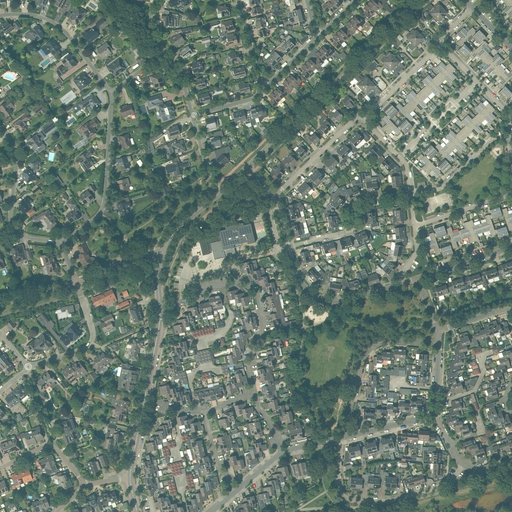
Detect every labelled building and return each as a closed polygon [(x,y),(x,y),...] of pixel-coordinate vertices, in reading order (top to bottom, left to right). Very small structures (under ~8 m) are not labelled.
[(57,0),(55,5),(61,8),(59,11),(64,14),(71,1),(69,0),(57,0)] [(174,9),(177,8),(183,5),(184,6),(190,4),(187,0),(172,0),(173,0),(172,0),(170,0),(166,5),(165,6),(166,6),(169,7),(174,9)] [(287,5),(288,6),(286,6),(285,8),(286,10),(295,7),(294,4),(298,3),(298,1),(298,0),(287,0),(285,1),(285,2),(286,4),(287,5)] [(330,0),(330,1),(337,9),(341,4),(338,1),(338,0),(330,0)] [(376,4),(372,0),(371,0),(367,4),(375,12),(379,8),(380,8),(382,6),(377,1),(378,2),(376,4)] [(506,0),(504,3),(507,6),(503,10),(506,14),(511,8),(511,4),(507,0),(506,0)] [(327,12),(327,11),(329,9),(332,13),(337,9),(330,1),(325,5),(325,4),(322,7),(327,12)] [(440,5),(441,4),(439,2),(433,8),(439,13),(443,9),(440,5)] [(253,11),(252,12),(253,16),(262,13),(261,9),(263,9),(261,4),(253,6),(254,8),(252,9),(253,11)] [(364,14),(369,19),(371,17),(371,16),(375,12),(367,4),(363,8),(367,12),(365,14),(364,14)] [(217,7),(219,14),(221,13),(222,17),(230,15),(228,10),(226,10),(225,5),(220,6),(217,7)] [(430,13),(434,18),(439,13),(433,8),(431,5),(427,9),(430,13)] [(295,7),(286,10),(287,12),(289,12),(290,18),(303,15),(302,13),(301,12),(300,11),(300,10),(296,11),(295,7)] [(77,25),(80,21),(85,15),(77,9),(68,21),(71,23),(72,22),(77,25)] [(162,14),(161,19),(164,19),(164,27),(165,27),(165,28),(168,28),(168,27),(169,27),(173,27),(178,27),(178,21),(174,21),(174,14),(169,14),(169,11),(164,9),(162,14)] [(450,16),(443,9),(439,13),(443,18),(445,16),(450,20),(453,16),(452,15),(450,16)] [(433,19),(436,23),(437,21),(439,23),(443,18),(439,13),(434,18),(433,19)] [(292,23),(293,23),(294,26),(300,25),(299,22),(303,21),(302,19),(303,18),(303,16),(303,15),(290,18),(289,19),(289,21),(290,22),(292,23)] [(256,25),(255,25),(256,29),(257,29),(259,28),(266,27),(265,23),(266,22),(265,17),(262,18),(257,19),(258,22),(256,22),(256,25)] [(358,21),(354,17),(350,21),(357,29),(361,25),(362,25),(365,23),(360,18),(360,19),(358,21)] [(212,28),(211,27),(219,24),(218,21),(210,23),(205,24),(207,30),(212,28)] [(350,21),(345,25),(349,29),(347,31),(351,36),(354,34),(353,33),(357,29),(350,21)] [(4,25),(3,24),(0,26),(0,28),(2,31),(3,30),(5,33),(8,31),(9,32),(16,27),(18,30),(21,27),(16,22),(13,24),(14,25),(12,26),(10,24),(9,25),(7,22),(4,25)] [(222,28),(218,29),(219,36),(220,36),(220,37),(227,35),(227,33),(230,32),(230,31),(234,30),(235,30),(234,25),(233,26),(232,23),(229,24),(228,24),(228,22),(224,23),(224,22),(221,23),(222,28)] [(275,24),(266,27),(259,28),(257,29),(258,32),(259,34),(258,34),(259,38),(264,37),(268,36),(267,32),(269,32),(268,30),(276,28),(276,29),(280,28),(279,24),(275,25),(275,24)] [(29,32),(25,36),(28,40),(29,39),(33,44),(36,42),(40,39),(44,36),(40,31),(41,30),(38,26),(34,29),(33,30),(29,32)] [(372,27),(369,29),(366,33),(368,36),(372,32),(375,30),(372,27)] [(472,27),(467,32),(463,28),(460,31),(467,39),(471,35),(475,32),(476,31),(472,27)] [(88,31),(86,32),(82,35),(89,43),(98,36),(93,29),(89,32),(88,31)] [(475,32),(471,35),(472,36),(471,37),(475,40),(479,44),(480,44),(481,45),(483,43),(484,42),(483,40),(487,36),(483,33),(480,29),(476,33),(475,32)] [(345,34),(341,30),(337,34),(344,42),(348,37),(349,38),(351,36),(347,31),(345,34)] [(420,34),(416,30),(411,34),(415,39),(420,34)] [(461,39),(457,42),(456,43),(459,47),(460,46),(463,43),(467,39),(460,31),(456,34),(461,39)] [(406,39),(411,43),(415,39),(411,34),(410,33),(406,36),(407,38),(406,39)] [(179,34),(170,40),(175,48),(184,41),(179,34)] [(227,35),(220,37),(221,41),(222,41),(228,44),(228,45),(226,45),(227,48),(230,47),(234,46),(234,45),(238,44),(236,36),(234,36),(233,37),(231,37),(230,34),(227,35)] [(333,44),(338,49),(340,47),(340,46),(344,42),(337,34),(332,38),(336,42),(334,44),(333,44)] [(424,39),(420,34),(415,39),(420,43),(424,39)] [(284,38),(281,41),(283,42),(292,51),(292,50),(293,49),(293,47),(295,46),(292,43),(294,41),(289,36),(285,39),(284,38)] [(303,44),(309,39),(306,36),(300,41),(303,44)] [(393,41),(397,45),(399,46),(402,43),(396,37),(393,41)] [(41,49),(46,55),(50,52),(52,55),(61,49),(53,39),(45,45),(46,46),(41,49)] [(420,43),(415,39),(411,43),(408,46),(412,51),(415,48),(420,43)] [(484,42),(483,43),(481,45),(477,49),(485,57),(488,53),(484,49),(488,45),(485,41),(484,42)] [(283,42),(279,46),(278,45),(276,48),(281,53),(284,51),(286,54),(288,53),(289,53),(290,52),(292,51),(283,42)] [(97,50),(99,52),(97,53),(102,60),(111,53),(109,50),(111,48),(106,43),(97,50)] [(462,47),(461,48),(457,51),(461,55),(464,58),(469,54),(470,55),(473,52),(472,51),(473,50),(469,47),(465,43),(464,45),(463,43),(460,46),(462,47)] [(181,56),(181,57),(184,60),(193,53),(188,46),(179,53),(181,56)] [(327,51),(323,47),(319,51),(326,59),(330,55),(331,55),(334,53),(329,48),(327,51)] [(273,50),(274,51),(270,54),(279,64),(279,62),(280,61),(280,60),(282,59),(279,56),(281,53),(276,48),(273,50)] [(485,57),(477,49),(473,52),(470,55),(469,56),(473,60),(477,55),(481,60),(485,57)] [(326,59),(319,51),(314,55),(318,59),(316,61),(320,66),(323,64),(322,63),(326,59)] [(388,52),(384,56),(385,57),(391,63),(395,58),(391,53),(390,52),(388,52)] [(229,54),(227,55),(228,58),(228,60),(227,61),(229,65),(232,64),(237,62),(242,61),(240,55),(238,55),(237,56),(235,56),(234,53),(229,54)] [(273,66),(275,65),(276,65),(277,64),(279,64),(270,54),(268,53),(264,57),(266,59),(264,62),(268,66),(271,64),(273,66)] [(497,54),(493,58),(488,53),(485,57),(492,65),(500,57),(497,54)] [(147,60),(142,54),(136,59),(140,65),(147,60)] [(65,73),(69,70),(69,71),(77,65),(70,55),(61,61),(66,67),(63,70),(61,67),(56,71),(61,77),(65,73)] [(395,58),(391,63),(394,66),(395,67),(397,65),(399,64),(400,63),(403,60),(398,55),(395,58)] [(385,57),(381,61),(382,62),(386,67),(388,66),(391,63),(385,57)] [(481,60),(486,65),(482,69),(485,72),(492,65),(485,57),(481,60)] [(503,61),(500,57),(492,65),(500,73),(504,69),(499,65),(503,61)] [(119,59),(107,68),(110,72),(111,71),(115,77),(125,70),(125,69),(129,66),(124,61),(121,63),(119,59)] [(196,65),(191,66),(193,74),(198,73),(204,72),(202,65),(204,64),(202,60),(200,61),(195,62),(196,65)] [(320,66),(316,61),(314,63),(312,61),(310,60),(306,64),(307,66),(313,72),(316,69),(318,71),(321,72),(324,70),(323,68),(320,66)] [(374,70),(377,67),(372,62),(369,64),(374,70)] [(442,62),(438,65),(446,73),(452,66),(449,63),(446,66),(442,62)] [(386,67),(385,68),(388,72),(390,70),(391,72),(393,69),(395,67),(394,66),(391,63),(388,66),(386,67)] [(302,74),(307,79),(309,77),(310,78),(315,74),(313,72),(307,66),(306,64),(301,68),(305,72),(303,74),(302,74)] [(374,70),(369,64),(366,67),(372,72),(374,70)] [(438,65),(435,68),(439,73),(436,76),(439,79),(446,73),(438,65)] [(500,73),(492,65),(485,72),(488,76),(492,71),(497,76),(500,73)] [(452,66),(446,73),(452,79),(453,81),(456,77),(452,73),(456,70),(452,66)] [(244,67),(239,68),(233,70),(235,79),(246,76),(244,67)] [(511,70),(508,74),(504,69),(500,73),(508,81),(511,77),(511,70)] [(83,73),(79,76),(73,80),(81,90),(90,83),(83,73)] [(453,81),(452,79),(446,73),(439,79),(442,82),(446,80),(450,84),(453,81)] [(501,81),(498,84),(497,85),(500,88),(501,88),(504,85),(508,81),(500,73),(497,76),(501,81)] [(164,86),(162,79),(161,74),(151,77),(153,81),(155,88),(164,86)] [(296,76),(297,77),(295,79),(291,75),(286,80),(294,87),(297,84),(298,83),(299,84),(301,81),(297,77),(296,76)] [(432,79),(428,75),(425,78),(432,86),(439,79),(436,76),(432,79)] [(357,76),(354,79),(358,83),(356,85),(357,86),(362,91),(366,86),(361,80),(357,76)] [(371,82),(367,77),(365,76),(361,80),(366,86),(371,82)] [(207,77),(196,80),(197,82),(195,82),(197,90),(206,87),(205,82),(208,81),(207,77)] [(425,78),(422,81),(426,86),(421,90),(424,93),(432,86),(425,78)] [(439,86),(442,82),(439,79),(432,86),(440,94),(443,90),(439,86)] [(286,80),(282,84),(286,88),(283,90),(288,94),(290,92),(290,91),(294,87),(286,80)] [(376,91),(378,89),(376,86),(377,85),(373,80),(371,82),(366,86),(370,90),(371,91),(373,88),(376,91)] [(242,90),(243,94),(250,92),(248,84),(243,85),(243,84),(238,85),(240,91),(242,90)] [(501,88),(502,89),(498,93),(501,97),(505,100),(509,96),(510,97),(511,95),(511,90),(510,89),(506,85),(505,86),(504,85),(501,88)] [(370,90),(366,86),(362,91),(360,92),(362,94),(364,96),(365,94),(366,95),(368,97),(370,96),(370,97),(371,96),(369,93),(371,91),(370,90)] [(432,92),(436,97),(440,94),(432,86),(424,93),(428,97),(432,92)] [(209,93),(198,96),(200,102),(201,102),(204,101),(210,100),(209,96),(212,95),(211,92),(213,92),(216,91),(216,88),(212,89),(209,90),(209,93)] [(281,92),(278,88),(273,92),(280,100),(285,96),(286,97),(288,94),(283,90),(281,92)] [(412,90),(409,94),(416,101),(424,93),(421,90),(416,95),(412,90)] [(269,102),(274,107),(277,105),(276,104),(280,100),(273,92),(269,97),(272,101),(270,103),(270,102),(269,102)] [(427,106),(423,101),(428,97),(424,93),(416,101),(424,109),(427,106)] [(76,104),(72,107),(75,111),(78,109),(79,111),(80,110),(85,106),(87,105),(89,106),(87,107),(91,112),(94,110),(94,109),(98,106),(97,106),(100,104),(93,94),(92,95),(90,97),(89,97),(82,102),(81,100),(80,99),(76,103),(76,104)] [(409,94),(405,97),(410,101),(406,104),(410,108),(416,101),(409,94)] [(160,95),(146,99),(149,108),(155,106),(155,105),(156,105),(159,104),(159,106),(160,110),(161,111),(162,116),(164,121),(174,117),(173,112),(174,112),(173,107),(171,108),(170,103),(163,105),(162,101),(160,95)] [(353,102),(354,103),(354,102),(348,96),(341,102),(348,109),(350,107),(352,109),(354,107),(351,104),(353,102)] [(2,105),(0,106),(0,111),(1,111),(6,117),(10,114),(13,112),(10,108),(14,106),(9,100),(5,103),(2,105)] [(416,108),(420,112),(424,109),(416,101),(410,108),(413,111),(416,108)] [(481,102),(478,105),(485,113),(492,107),(488,103),(485,106),(481,102)] [(399,103),(395,107),(396,107),(399,110),(403,114),(410,108),(406,104),(403,108),(399,103)] [(36,114),(44,108),(41,104),(33,110),(36,114)] [(383,111),(385,113),(387,115),(386,117),(389,119),(390,118),(391,119),(395,116),(398,112),(397,111),(399,110),(396,107),(395,108),(391,104),(387,108),(383,111)] [(124,106),(119,108),(123,117),(124,117),(134,113),(134,114),(137,113),(136,109),(133,110),(131,105),(124,107),(124,106)] [(341,110),(338,107),(336,105),(333,107),(337,111),(333,114),(332,112),(328,116),(333,122),(336,120),(338,122),(342,119),(341,118),(343,117),(342,116),(342,115),(341,115),(339,113),(341,110)] [(478,105),(474,109),(478,113),(475,116),(478,120),(485,113),(478,105)] [(261,106),(255,108),(256,110),(258,118),(259,122),(262,122),(263,120),(262,118),(267,117),(266,112),(263,112),(261,106)] [(495,110),(492,107),(485,113),(492,121),(496,118),(492,113),(495,110)] [(252,116),(249,116),(250,123),(251,123),(251,125),(252,125),(252,126),(254,125),(255,125),(256,124),(256,123),(255,120),(255,119),(258,118),(256,110),(255,108),(250,109),(250,111),(252,116)] [(322,108),(320,111),(323,114),(325,116),(326,117),(328,115),(325,112),(324,112),(325,111),(322,108)] [(410,114),(413,111),(410,108),(403,114),(407,118),(410,121),(410,122),(414,119),(410,114)] [(244,111),(238,112),(239,115),(241,122),(244,121),(245,125),(250,123),(249,116),(245,117),(244,113),(244,111)] [(320,111),(317,113),(322,118),(319,120),(319,124),(320,124),(322,126),(319,129),(325,135),(330,130),(329,129),(328,128),(331,125),(329,124),(326,120),(327,118),(326,117),(325,116),(323,114),(320,111)] [(234,120),(231,121),(232,126),(233,126),(238,125),(237,123),(241,122),(239,115),(238,112),(233,114),(233,116),(234,120)] [(27,113),(12,124),(13,125),(19,133),(23,130),(28,127),(24,122),(30,118),(27,113)] [(489,124),(492,121),(485,113),(478,120),(481,123),(485,120),(489,124)] [(382,119),(384,121),(386,124),(382,128),(385,131),(393,124),(389,119),(386,117),(385,115),(382,119)] [(472,119),(470,117),(468,115),(464,118),(472,126),(478,120),(475,116),(472,119)] [(216,128),(216,126),(219,126),(217,118),(214,119),(213,117),(205,119),(207,126),(208,130),(216,128)] [(80,129),(82,133),(83,132),(88,138),(92,135),(96,132),(93,128),(99,123),(95,118),(89,123),(80,129)] [(397,126),(398,127),(397,128),(399,130),(400,131),(401,130),(405,134),(409,130),(413,127),(408,123),(410,121),(407,118),(406,120),(405,119),(401,122),(397,126)] [(464,118),(461,122),(465,126),(460,130),(464,134),(472,126),(464,118)] [(47,124),(41,129),(45,135),(56,127),(51,120),(46,123),(47,124)] [(478,120),(472,126),(478,132),(479,134),(483,130),(478,126),(481,123),(478,120)] [(400,131),(399,130),(397,128),(393,124),(385,131),(389,135),(393,131),(397,135),(401,132),(400,131)] [(168,130),(167,131),(168,133),(167,134),(169,140),(172,139),(172,138),(175,137),(175,136),(180,135),(177,125),(174,126),(172,127),(172,129),(168,130)] [(479,134),(478,132),(472,126),(464,134),(467,137),(472,133),(476,137),(479,134)] [(221,145),(219,137),(223,136),(222,130),(213,133),(213,135),(213,136),(214,139),(211,140),(212,144),(211,144),(212,148),(214,147),(217,146),(221,145)] [(452,131),(448,134),(456,142),(464,134),(460,130),(456,135),(452,131)] [(357,132),(353,136),(359,143),(359,144),(362,146),(370,139),(362,131),(359,134),(357,132)] [(30,135),(25,139),(27,141),(30,145),(31,144),(35,150),(37,149),(39,152),(45,148),(45,147),(40,142),(41,141),(45,138),(41,132),(37,135),(36,135),(32,138),(30,135)] [(155,136),(148,141),(151,152),(154,150),(152,143),(157,139),(163,135),(161,132),(155,136)] [(309,144),(311,142),(314,145),(320,140),(314,134),(310,137),(308,134),(303,139),(309,144)] [(448,134),(445,137),(449,141),(446,145),(449,148),(456,142),(448,134)] [(466,146),(462,142),(467,137),(464,134),(456,142),(462,148),(463,149),(466,146)] [(118,137),(120,142),(121,141),(123,148),(131,146),(128,135),(118,137)] [(353,136),(349,140),(351,143),(349,145),(354,150),(356,148),(355,147),(359,144),(359,143),(353,136)] [(170,147),(168,147),(170,151),(171,156),(174,155),(177,154),(177,153),(180,152),(182,151),(182,152),(185,151),(184,149),(182,141),(179,142),(178,142),(178,143),(176,143),(174,144),(172,145),(171,146),(170,146),(170,147)] [(463,149),(462,148),(456,142),(449,148),(452,151),(456,148),(460,153),(463,149)] [(299,148),(295,152),(301,158),(307,153),(303,149),(305,147),(302,143),(298,147),(299,148)] [(438,143),(435,147),(435,148),(438,150),(442,154),(449,148),(446,145),(442,148),(438,143)] [(347,147),(344,144),(340,148),(347,155),(351,151),(352,152),(354,150),(349,145),(347,147)] [(423,151),(424,153),(427,156),(426,157),(428,159),(429,158),(430,160),(434,156),(438,153),(437,151),(438,150),(435,148),(434,149),(430,144),(426,148),(423,151)] [(376,145),(374,147),(373,148),(371,145),(364,153),(366,155),(369,152),(373,156),(380,149),(376,145)] [(225,147),(214,151),(216,158),(215,159),(216,160),(220,165),(223,167),(224,166),(230,161),(224,155),(227,152),(225,147)] [(80,158),(78,159),(81,163),(83,162),(85,165),(88,169),(94,165),(88,158),(91,155),(91,154),(94,152),(91,148),(87,151),(79,157),(80,158)] [(340,148),(336,152),(339,155),(337,157),(342,162),(344,160),(343,159),(347,155),(340,148)] [(449,155),(452,151),(449,148),(442,154),(446,158),(449,162),(450,162),(453,159),(449,155)] [(380,149),(373,156),(377,160),(376,161),(378,163),(383,158),(381,156),(384,153),(380,149)] [(122,158),(117,160),(118,163),(119,163),(121,170),(126,168),(129,168),(128,163),(132,161),(130,156),(127,157),(122,158)] [(297,162),(291,156),(289,158),(288,156),(282,162),(287,168),(289,165),(291,167),(297,162)] [(332,156),(328,160),(334,167),(339,163),(339,164),(342,162),(337,157),(334,159),(332,156)] [(421,159),(423,161),(426,164),(421,168),(425,172),(433,164),(428,159),(426,157),(425,156),(421,159)] [(173,164),(165,167),(167,174),(173,172),(175,178),(179,177),(183,176),(182,175),(183,174),(181,168),(190,165),(188,161),(187,160),(183,162),(183,163),(180,164),(178,157),(171,160),(173,164)] [(383,158),(378,163),(381,165),(381,164),(385,168),(392,162),(388,157),(385,160),(383,158)] [(23,173),(22,174),(23,176),(23,177),(23,179),(24,181),(25,180),(27,183),(33,180),(35,180),(36,177),(36,175),(35,173),(38,170),(38,165),(37,164),(41,162),(38,158),(31,163),(32,165),(27,169),(26,170),(25,172),(23,173)] [(437,166),(438,167),(437,168),(439,170),(439,171),(441,170),(445,174),(448,171),(452,167),(448,163),(449,162),(446,158),(445,160),(444,159),(441,162),(437,166)] [(324,164),(326,167),(324,169),(329,174),(331,172),(334,174),(338,171),(334,167),(328,160),(324,164)] [(392,162),(385,168),(389,172),(388,173),(390,175),(396,172),(393,168),(396,165),(392,162)] [(272,168),(272,169),(271,171),(271,172),(269,174),(274,180),(277,177),(279,179),(284,175),(281,173),(285,169),(280,164),(277,167),(275,167),(274,168),(272,168)] [(439,171),(439,170),(437,168),(433,164),(425,172),(428,175),(432,171),(437,175),(440,172),(439,171)] [(320,173),(319,172),(317,170),(313,174),(320,181),(324,177),(325,178),(327,176),(322,171),(320,173)] [(397,173),(396,172),(390,175),(389,176),(388,176),(389,183),(392,183),(401,181),(401,176),(397,176),(397,173)] [(313,174),(309,178),(312,181),(310,183),(315,188),(317,186),(316,185),(320,181),(313,174)] [(363,187),(366,187),(367,192),(372,191),(371,182),(372,182),(371,179),(366,179),(365,174),(359,175),(360,179),(360,181),(362,181),(362,182),(363,187)] [(121,184),(117,186),(119,193),(129,190),(128,186),(130,186),(127,178),(120,181),(121,184)] [(354,180),(349,182),(351,188),(355,196),(360,194),(357,186),(361,184),(360,181),(360,179),(355,181),(354,180)] [(392,191),(398,190),(398,187),(402,187),(401,181),(392,183),(392,188),(391,188),(392,191)] [(305,182),(301,186),(308,193),(312,189),(312,190),(315,188),(310,183),(308,185),(305,182)] [(91,184),(88,187),(90,189),(79,197),(85,205),(90,201),(91,202),(94,199),(90,194),(92,192),(93,193),(96,191),(91,184)] [(297,195),(302,200),(304,198),(304,197),(308,193),(301,186),(297,190),(300,193),(297,195)] [(330,196),(331,197),(334,200),(339,205),(341,207),(345,202),(341,198),(344,195),(338,188),(333,194),(332,194),(330,196)] [(355,196),(351,188),(346,190),(350,199),(355,196)] [(157,196),(153,198),(154,203),(163,197),(162,191),(156,193),(157,196)] [(20,208),(19,209),(20,211),(21,210),(24,214),(28,211),(29,211),(27,213),(30,216),(35,212),(33,209),(31,210),(30,209),(31,209),(28,205),(30,203),(26,197),(25,198),(21,201),(23,204),(20,206),(20,208)] [(334,200),(331,197),(330,199),(329,200),(329,204),(326,206),(325,209),(329,211),(331,209),(333,207),(334,208),(337,211),(341,207),(339,205),(334,200)] [(66,203),(72,211),(66,215),(71,223),(76,219),(77,220),(80,217),(77,213),(80,211),(76,206),(76,205),(72,199),(66,203)] [(129,201),(126,202),(117,205),(118,209),(119,209),(121,215),(123,219),(129,217),(128,213),(129,213),(127,208),(131,207),(129,201)] [(289,214),(303,211),(300,203),(298,203),(295,204),(292,205),(289,206),(290,209),(288,209),(289,212),(289,214)] [(489,209),(490,211),(491,215),(489,215),(490,219),(492,218),(493,220),(497,218),(502,216),(502,215),(503,214),(502,211),(501,212),(499,206),(494,207),(489,209)] [(394,208),(394,211),(392,211),(393,217),(406,215),(405,209),(403,210),(402,207),(394,208)] [(506,208),(502,210),(502,211),(503,214),(505,220),(511,218),(511,213),(508,214),(506,208)] [(325,209),(324,209),(325,217),(328,217),(328,222),(338,221),(337,216),(331,216),(331,213),(330,213),(329,211),(325,209)] [(375,209),(369,210),(369,213),(365,214),(366,219),(375,218),(375,212),(376,212),(375,209)] [(37,216),(33,219),(36,223),(42,218),(42,219),(43,219),(48,225),(47,226),(50,230),(52,229),(52,228),(57,224),(52,218),(53,217),(50,213),(48,210),(44,213),(43,212),(37,216)] [(303,211),(289,214),(291,220),(293,219),(295,219),(296,222),(305,219),(305,218),(303,212),(303,211)] [(489,214),(484,216),(486,222),(480,224),(482,228),(492,225),(490,219),(489,215),(489,214)] [(406,215),(393,217),(394,222),(392,222),(393,225),(400,225),(403,224),(402,221),(406,221),(406,215)] [(371,227),(378,226),(377,223),(376,224),(375,218),(366,219),(367,225),(370,224),(371,227)] [(293,226),(294,231),(296,231),(307,228),(306,222),(305,219),(296,222),(297,225),(293,226)] [(472,220),(468,222),(471,232),(482,228),(480,224),(474,226),(472,220)] [(335,230),(334,227),(339,227),(338,221),(328,222),(329,228),(328,228),(328,231),(335,230)] [(468,222),(463,223),(465,229),(459,231),(460,235),(471,232),(468,222)] [(225,227),(226,230),(219,231),(219,232),(215,233),(216,236),(199,240),(203,256),(210,254),(209,252),(212,251),(214,260),(236,255),(234,245),(247,242),(248,245),(255,243),(251,224),(244,225),(243,223),(225,227)] [(433,228),(434,229),(435,233),(434,234),(435,237),(436,237),(437,238),(442,236),(446,235),(446,233),(448,233),(447,230),(445,230),(443,224),(438,226),(433,228)] [(400,225),(393,225),(393,228),(394,228),(395,234),(405,233),(404,227),(400,228),(400,225)] [(496,234),(494,230),(492,225),(482,228),(483,233),(489,231),(491,236),(496,235),(496,234)] [(496,229),(496,230),(494,230),(496,234),(497,233),(499,239),(504,238),(509,236),(507,230),(508,230),(507,226),(505,226),(505,225),(500,227),(496,229)] [(446,229),(447,230),(448,233),(450,239),(460,235),(459,231),(453,233),(451,227),(446,229)] [(305,234),(306,238),(308,237),(311,237),(310,233),(309,233),(307,228),(296,231),(294,231),(295,237),(297,236),(300,235),(301,235),(305,234)] [(482,228),(471,232),(474,240),(474,242),(479,240),(477,235),(483,233),(482,228)] [(366,235),(365,231),(359,233),(363,242),(368,240),(370,242),(372,241),(369,233),(366,235)] [(429,234),(430,237),(431,240),(425,242),(427,247),(437,243),(435,237),(434,234),(433,232),(429,234)] [(474,242),(474,240),(471,232),(460,235),(462,240),(468,238),(470,243),(474,242)] [(363,242),(359,233),(354,236),(356,239),(354,240),(356,247),(359,245),(358,244),(363,242)] [(395,234),(396,239),(395,239),(395,242),(402,242),(401,239),(405,238),(405,233),(395,234)] [(456,242),(462,240),(460,235),(450,239),(452,244),(453,248),(453,249),(458,247),(456,242)] [(351,241),(350,237),(345,239),(347,248),(353,247),(353,248),(356,247),(354,240),(351,241)] [(339,240),(340,244),(337,245),(339,251),(342,251),(342,250),(347,248),(345,239),(339,240)] [(334,245),(333,242),(328,243),(330,253),(336,251),(336,252),(339,251),(337,245),(334,245)] [(402,242),(395,242),(394,244),(395,245),(394,250),(401,252),(403,252),(405,247),(401,246),(402,242)] [(320,249),(322,256),(325,255),(325,254),(330,253),(328,243),(322,245),(323,248),(320,249)] [(434,249),(435,253),(436,256),(441,254),(440,253),(439,249),(437,243),(427,247),(428,251),(434,249)] [(78,247),(81,254),(78,255),(83,266),(91,263),(92,263),(93,263),(94,263),(95,262),(95,261),(95,260),(95,259),(94,258),(93,258),(92,258),(91,258),(90,258),(89,256),(87,251),(88,251),(87,250),(85,244),(78,247)] [(440,247),(440,248),(439,249),(440,253),(442,252),(443,258),(448,256),(453,254),(451,249),(453,248),(452,244),(450,245),(449,244),(445,245),(440,247)] [(13,250),(10,251),(11,254),(12,254),(13,254),(14,258),(15,258),(16,262),(20,261),(20,260),(23,259),(24,263),(24,264),(28,263),(25,251),(21,252),(20,247),(13,249),(13,250)] [(403,252),(401,252),(394,250),(391,250),(390,255),(388,255),(388,257),(391,258),(391,255),(393,256),(402,258),(403,252)] [(54,256),(52,256),(52,254),(42,256),(45,266),(57,262),(56,263),(54,256)] [(311,256),(301,258),(303,264),(308,263),(309,266),(316,263),(316,260),(315,261),(314,255),(311,256)] [(386,256),(385,257),(386,259),(383,263),(386,265),(393,272),(397,268),(389,260),(391,258),(388,257),(386,256)] [(240,269),(241,273),(247,272),(248,275),(253,274),(253,271),(251,261),(242,264),(243,268),(240,269)] [(49,275),(58,273),(57,270),(59,269),(57,262),(45,266),(46,266),(49,275)] [(316,263),(309,266),(311,270),(307,273),(310,278),(321,269),(317,265),(318,264),(316,263)] [(502,268),(499,269),(501,275),(502,279),(505,278),(505,276),(510,274),(509,272),(508,268),(506,263),(501,265),(502,268)] [(393,272),(386,265),(382,269),(389,276),(393,272)] [(494,269),(490,270),(493,279),(498,277),(499,280),(502,279),(501,275),(499,269),(496,270),(495,267),(493,268),(494,269)] [(264,269),(259,270),(253,271),(253,274),(248,275),(249,280),(254,278),(255,281),(261,280),(260,277),(266,276),(264,269)] [(324,274),(321,269),(310,278),(314,282),(322,275),(325,279),(329,273),(328,271),(324,274)] [(360,270),(359,270),(362,280),(363,279),(366,278),(367,280),(369,286),(374,284),(373,282),(371,275),(367,276),(365,269),(360,270)] [(485,273),(482,274),(484,280),(486,285),(489,284),(488,280),(493,279),(490,270),(487,271),(486,270),(484,271),(485,273)] [(356,273),(358,279),(353,281),(356,290),(361,288),(359,281),(362,280),(359,272),(356,273)] [(325,279),(330,280),(330,281),(328,291),(334,292),(336,282),(336,278),(331,277),(332,273),(329,273),(325,279)] [(376,273),(371,275),(373,282),(374,284),(380,282),(379,280),(376,273)] [(477,274),(473,276),(477,286),(482,284),(483,286),(486,285),(484,280),(482,274),(479,275),(479,273),(477,273),(477,274)] [(261,280),(255,281),(256,286),(262,284),(263,287),(268,286),(268,283),(266,276),(260,277),(261,280)] [(468,276),(469,279),(466,280),(468,286),(469,289),(472,288),(473,289),(477,288),(477,286),(473,276),(470,277),(470,276),(468,276)] [(456,280),(460,289),(460,292),(465,290),(464,288),(465,288),(465,287),(468,286),(466,280),(463,281),(462,278),(456,280)] [(451,282),(452,284),(449,285),(451,291),(452,295),(456,293),(456,291),(460,289),(456,280),(451,282)] [(356,290),(353,281),(347,283),(350,292),(356,290)] [(264,292),(269,290),(270,293),(269,293),(276,292),(273,282),(270,283),(268,283),(268,286),(263,287),(264,292)] [(444,284),(444,286),(440,287),(443,295),(448,293),(448,292),(451,291),(449,285),(446,286),(445,284),(444,284)] [(435,288),(435,290),(432,291),(434,297),(436,301),(439,300),(438,297),(443,295),(440,287),(437,288),(436,287),(435,288)] [(93,299),(96,306),(101,304),(103,307),(117,301),(112,290),(93,299)] [(237,290),(227,292),(228,296),(229,300),(235,299),(234,295),(238,294),(237,290)] [(276,292),(269,293),(270,296),(265,298),(266,303),(279,300),(278,294),(276,295),(276,292)] [(243,293),(238,294),(234,295),(235,299),(236,303),(241,302),(240,298),(244,298),(244,297),(243,293)] [(223,308),(220,295),(214,297),(217,310),(223,308)] [(244,297),(244,298),(240,298),(241,302),(242,307),(248,305),(247,302),(251,301),(250,296),(244,297)] [(208,298),(209,302),(210,302),(212,311),(217,310),(214,297),(208,298)] [(279,300),(266,303),(268,309),(272,308),(273,311),(281,309),(281,306),(279,300)] [(127,301),(119,305),(121,310),(130,306),(127,301)] [(210,302),(209,302),(204,303),(207,316),(213,315),(212,311),(210,302)] [(207,316),(204,303),(198,305),(199,309),(201,316),(201,317),(207,316)] [(137,307),(130,309),(131,314),(132,313),(135,322),(143,320),(140,311),(139,306),(137,307)] [(199,309),(197,309),(196,307),(187,309),(188,313),(188,314),(192,313),(193,318),(201,316),(199,309)] [(281,309),(273,311),(274,314),(269,315),(271,321),(283,318),(282,312),(281,309)] [(44,312),(41,315),(47,323),(50,320),(44,312)] [(192,313),(188,314),(188,313),(182,315),(183,319),(187,318),(188,322),(194,320),(193,318),(192,313)] [(113,328),(111,323),(114,321),(111,315),(103,318),(105,322),(101,324),(104,332),(113,328)] [(244,316),(244,315),(243,315),(244,319),(242,319),(243,325),(251,323),(256,322),(255,316),(250,317),(249,315),(244,316)] [(187,318),(183,319),(178,320),(179,325),(183,324),(184,328),(189,326),(188,322),(187,318)] [(271,321),(272,326),(277,325),(277,328),(297,324),(296,320),(285,322),(283,318),(271,321)] [(16,326),(11,321),(7,325),(11,330),(16,326)] [(492,322),(493,328),(494,328),(491,329),(493,334),(499,332),(501,331),(499,325),(497,325),(496,321),(492,322)] [(71,322),(64,329),(64,330),(67,333),(68,332),(70,334),(74,339),(74,340),(75,340),(81,334),(78,330),(77,328),(78,327),(75,324),(74,325),(71,322)] [(244,330),(243,331),(243,332),(238,333),(244,332),(244,334),(250,333),(250,329),(257,328),(256,322),(243,325),(244,330)] [(487,323),(483,325),(485,330),(483,330),(485,336),(493,334),(491,329),(494,328),(493,328),(492,322),(492,323),(488,324),(487,323)] [(499,325),(501,331),(499,332),(501,337),(509,334),(509,332),(511,331),(510,327),(505,328),(503,323),(499,325)] [(173,335),(178,334),(185,332),(183,328),(184,328),(183,324),(179,325),(173,326),(174,331),(173,331),(173,335)] [(477,334),(475,334),(476,339),(485,336),(483,330),(481,331),(479,326),(475,328),(477,334)] [(63,335),(60,338),(63,341),(66,345),(74,339),(70,334),(68,332),(67,333),(63,335)] [(244,332),(238,333),(240,339),(235,340),(235,341),(240,339),(241,342),(247,340),(246,338),(251,337),(250,333),(244,334),(244,332)] [(466,332),(463,334),(463,335),(459,337),(461,342),(462,346),(465,345),(466,345),(470,343),(468,337),(466,332)] [(50,343),(43,334),(35,341),(42,350),(44,348),(46,350),(48,348),(49,349),(52,346),(50,343)] [(281,338),(275,339),(275,342),(270,344),(271,348),(277,347),(277,349),(278,349),(277,348),(283,347),(286,347),(284,341),(286,340),(286,337),(281,338)] [(133,340),(132,345),(131,349),(130,349),(139,351),(139,347),(142,348),(144,341),(136,339),(136,340),(133,340)] [(240,339),(235,341),(236,346),(232,348),(237,347),(237,349),(244,348),(243,346),(248,344),(247,340),(241,342),(240,339)] [(30,347),(27,349),(33,357),(42,350),(35,341),(34,340),(32,342),(28,345),(30,347)] [(185,341),(179,343),(180,345),(175,346),(176,350),(182,349),(182,351),(183,351),(188,350),(185,341)] [(461,342),(456,344),(458,349),(460,353),(463,352),(467,350),(466,345),(465,345),(462,346),(461,342)] [(113,347),(116,345),(115,343),(108,346),(112,352),(115,349),(113,347)] [(237,347),(232,348),(233,354),(228,355),(228,356),(233,354),(234,357),(240,355),(240,353),(244,352),(244,348),(237,349),(237,347)] [(277,347),(271,348),(272,351),(266,352),(267,357),(273,356),(273,358),(274,358),(274,357),(279,356),(278,349),(277,349),(277,347)] [(138,356),(139,351),(130,349),(128,359),(138,361),(139,356),(138,356)] [(182,349),(176,350),(176,353),(171,354),(172,358),(178,357),(179,359),(184,358),(183,351),(182,351),(182,349)] [(458,349),(454,351),(456,356),(457,360),(460,359),(461,359),(465,357),(463,352),(460,353),(458,349)] [(511,360),(511,356),(510,350),(502,353),(503,358),(504,358),(507,357),(508,362),(511,360)] [(416,354),(418,354),(419,354),(419,360),(427,361),(427,355),(423,354),(424,351),(416,351),(416,354)] [(0,364),(4,361),(5,360),(6,359),(7,359),(8,358),(5,354),(4,355),(3,354),(2,355),(0,352),(0,364)] [(100,355),(99,354),(97,356),(105,365),(107,363),(108,364),(113,359),(111,357),(108,353),(105,355),(103,353),(100,355)] [(230,364),(237,363),(236,361),(241,359),(240,355),(234,357),(233,354),(228,356),(230,364)] [(373,362),(369,362),(369,371),(372,371),(373,366),(376,366),(376,367),(382,367),(382,364),(382,355),(377,355),(376,357),(373,357),(373,362)] [(96,358),(93,361),(96,364),(93,366),(98,372),(101,369),(100,368),(102,367),(101,366),(104,364),(104,365),(105,365),(97,356),(96,357),(96,358)] [(273,356),(267,357),(268,360),(262,361),(263,366),(269,364),(269,366),(270,366),(275,365),(274,358),(273,358),(273,356)] [(456,356),(451,357),(453,363),(454,367),(458,365),(461,365),(462,364),(461,359),(460,359),(457,360),(456,356)] [(178,357),(172,358),(173,360),(168,361),(169,365),(175,364),(176,366),(181,365),(179,359),(178,357)] [(507,357),(504,358),(503,358),(498,360),(500,366),(504,365),(505,369),(510,368),(508,362),(507,357)] [(0,364),(0,371),(1,371),(3,370),(5,368),(9,373),(14,368),(7,359),(6,359),(5,360),(4,361),(0,364)] [(71,367),(78,376),(78,377),(83,373),(84,375),(87,373),(84,369),(81,365),(79,367),(75,363),(71,367)] [(453,363),(449,364),(451,370),(452,373),(455,372),(459,371),(460,371),(459,369),(462,368),(461,365),(458,365),(454,367),(453,363)] [(121,367),(120,376),(118,376),(117,378),(120,379),(131,381),(135,382),(137,372),(129,370),(129,365),(122,364),(121,367)] [(165,375),(164,375),(164,376),(172,374),(177,373),(176,366),(175,364),(169,365),(169,368),(164,369),(165,372),(164,372),(165,375)] [(263,366),(264,369),(257,370),(258,376),(271,373),(270,366),(269,366),(269,364),(263,366)] [(504,365),(500,366),(495,368),(497,373),(501,372),(502,377),(507,375),(505,369),(504,365)] [(69,370),(67,368),(62,372),(65,376),(70,382),(78,376),(71,367),(71,368),(69,370)] [(234,371),(236,379),(237,382),(241,381),(241,382),(247,380),(244,369),(234,371)] [(452,373),(451,370),(446,371),(449,380),(454,379),(454,378),(457,378),(457,376),(457,375),(459,374),(459,373),(459,372),(459,371),(455,372),(452,373)] [(42,377),(47,382),(50,386),(49,385),(53,382),(54,382),(57,380),(51,374),(50,375),(48,372),(42,377)] [(501,372),(497,373),(492,375),(494,381),(497,380),(499,384),(504,382),(502,377),(501,372)] [(271,373),(258,376),(260,382),(264,380),(265,383),(273,381),(273,378),(271,373)] [(39,394),(41,401),(47,399),(45,392),(44,392),(44,391),(46,389),(50,386),(47,382),(42,377),(37,382),(38,384),(36,385),(40,390),(38,392),(39,394)] [(428,378),(419,377),(416,377),(415,383),(416,383),(416,386),(423,386),(423,383),(427,384),(428,378)] [(471,385),(474,387),(476,383),(478,378),(476,377),(471,379),(469,384),(471,385)] [(131,381),(120,379),(118,386),(120,389),(130,391),(133,392),(135,385),(131,384),(131,381)] [(241,381),(237,382),(236,379),(231,380),(232,385),(233,388),(237,387),(242,386),(241,382),(241,381)] [(449,380),(446,381),(450,390),(454,389),(453,385),(456,384),(454,379),(449,380)] [(65,389),(68,386),(63,380),(59,383),(65,389)] [(273,381),(265,383),(266,387),(261,388),(262,393),(275,390),(274,385),(279,384),(278,380),(273,381)] [(497,380),(494,381),(489,382),(491,388),(494,387),(496,392),(501,390),(499,384),(497,380)] [(160,391),(161,395),(167,394),(170,393),(170,390),(170,389),(168,382),(163,383),(163,386),(157,388),(158,391),(160,391)] [(456,384),(453,385),(454,389),(456,394),(466,391),(464,387),(462,387),(460,382),(456,384)] [(224,392),(222,385),(213,387),(216,399),(222,398),(221,393),(224,392)] [(232,385),(226,386),(228,394),(238,392),(237,387),(233,388),(232,385)] [(24,398),(27,394),(21,386),(12,393),(19,401),(24,398)] [(216,399),(213,387),(208,388),(211,401),(216,399)] [(494,387),(491,388),(486,390),(488,395),(487,396),(488,401),(498,397),(496,392),(494,387)] [(170,389),(170,390),(170,393),(167,394),(168,398),(173,397),(177,396),(176,393),(175,388),(170,389)] [(208,388),(202,389),(205,402),(211,401),(208,388)] [(194,391),(196,399),(199,399),(200,403),(205,402),(202,389),(194,391)] [(268,392),(262,393),(264,399),(268,398),(269,401),(276,399),(278,399),(277,395),(275,390),(268,392)] [(176,393),(177,396),(173,397),(174,402),(180,400),(184,399),(183,396),(182,391),(176,393)] [(368,401),(376,401),(376,398),(373,398),(373,392),(365,392),(365,398),(368,398),(368,401)] [(19,401),(12,393),(5,399),(12,407),(19,401)] [(188,394),(183,396),(184,399),(180,400),(181,405),(190,403),(188,394)] [(416,397),(416,400),(415,409),(421,409),(421,407),(424,407),(425,398),(422,398),(422,397),(421,397),(417,397),(416,397)] [(271,402),(265,404),(266,408),(272,407),(272,410),(278,409),(278,406),(276,399),(269,401),(270,401),(271,402)] [(460,404),(462,403),(461,399),(451,402),(452,408),(454,411),(457,410),(462,409),(460,404)] [(124,401),(119,400),(118,407),(116,406),(116,410),(120,410),(127,412),(127,409),(128,409),(129,402),(127,401),(124,401)] [(77,402),(76,406),(84,408),(83,411),(88,412),(89,405),(77,402)] [(246,409),(245,403),(234,406),(236,414),(242,413),(242,410),(246,409)] [(488,408),(490,412),(487,413),(489,419),(491,419),(494,418),(494,417),(497,416),(495,412),(494,406),(489,407),(488,404),(486,405),(487,409),(488,408)] [(278,409),(272,410),(273,415),(279,413),(280,416),(286,415),(285,412),(283,405),(278,406),(278,409)] [(252,407),(246,409),(242,410),(242,413),(244,418),(250,417),(249,414),(253,413),(252,407)] [(454,411),(452,408),(448,409),(450,415),(451,418),(455,417),(459,416),(457,410),(454,411)] [(222,414),(223,419),(228,418),(229,421),(235,420),(233,411),(231,412),(231,410),(230,411),(229,409),(225,412),(225,413),(222,414)] [(361,409),(360,416),(363,416),(363,420),(369,420),(369,412),(370,409),(364,409),(361,409)] [(126,414),(127,412),(120,410),(116,410),(115,413),(117,413),(115,420),(117,420),(120,421),(125,421),(127,415),(126,414)] [(495,412),(497,416),(494,417),(494,418),(491,419),(492,423),(493,424),(495,423),(501,422),(500,422),(504,420),(502,416),(500,410),(495,412)] [(286,419),(287,422),(293,421),(291,411),(285,412),(286,415),(280,416),(281,421),(286,419)] [(502,416),(504,420),(500,422),(501,422),(502,427),(511,425),(507,414),(502,416)] [(63,421),(58,422),(60,428),(61,428),(62,430),(66,429),(67,432),(75,429),(77,429),(76,425),(74,426),(73,423),(74,423),(71,415),(64,417),(65,420),(63,421)] [(187,420),(186,415),(177,418),(179,426),(184,424),(184,421),(187,420)] [(450,415),(445,416),(449,425),(453,424),(456,423),(456,422),(455,417),(451,418),(450,415)] [(219,426),(223,425),(224,428),(230,427),(229,421),(228,418),(223,419),(217,421),(219,426)] [(258,418),(252,420),(253,423),(246,424),(248,430),(261,427),(258,418)] [(169,428),(175,427),(173,419),(163,421),(164,425),(168,425),(169,428)] [(187,420),(184,421),(184,424),(185,429),(191,428),(190,424),(194,423),(193,419),(187,420)] [(453,424),(456,433),(460,432),(460,431),(459,428),(462,426),(461,421),(456,422),(456,423),(453,424)] [(194,423),(190,424),(191,428),(192,432),(203,429),(202,426),(201,426),(200,422),(194,423)] [(290,433),(301,430),(299,422),(288,425),(290,433)] [(115,445),(116,442),(122,443),(123,436),(124,433),(115,431),(116,427),(109,425),(108,425),(107,429),(111,430),(110,432),(107,431),(107,432),(106,433),(106,436),(106,437),(106,438),(105,439),(104,449),(107,450),(112,450),(116,450),(117,445),(115,445)] [(168,425),(164,425),(159,427),(160,431),(164,430),(165,434),(165,436),(171,435),(170,432),(169,428),(168,425)] [(462,426),(459,428),(460,431),(460,432),(462,437),(472,434),(471,430),(469,430),(467,425),(462,426)] [(34,428),(31,429),(32,431),(36,441),(43,438),(39,426),(34,428)] [(249,436),(256,434),(256,437),(263,436),(261,427),(248,430),(249,436)] [(69,436),(65,437),(67,444),(69,443),(72,442),(75,441),(75,440),(80,438),(78,433),(76,433),(75,429),(67,432),(69,436)] [(164,430),(160,431),(154,432),(156,437),(159,436),(160,440),(166,438),(165,436),(165,434),(164,430)] [(290,433),(292,441),(303,438),(301,430),(290,433)] [(32,431),(24,434),(25,437),(26,441),(28,446),(36,443),(36,441),(32,431)] [(226,432),(220,434),(221,437),(216,438),(218,444),(230,441),(229,435),(227,435),(226,432)] [(402,436),(397,436),(397,443),(397,444),(407,444),(407,441),(407,437),(407,432),(402,432),(402,436)] [(11,441),(8,442),(11,449),(11,451),(15,450),(16,452),(20,450),(18,446),(16,439),(15,436),(13,435),(11,436),(10,438),(11,441)] [(159,436),(156,437),(150,438),(151,443),(155,442),(156,445),(162,444),(160,440),(159,436)] [(390,437),(389,436),(386,437),(389,449),(390,453),(395,452),(394,450),(398,450),(395,439),(392,440),(391,437),(390,437)] [(381,442),(378,443),(381,454),(384,453),(383,451),(389,449),(386,437),(382,438),(382,439),(381,440),(381,442)] [(186,444),(189,444),(190,448),(190,449),(203,446),(201,440),(197,441),(196,438),(189,440),(186,441),(186,444)] [(474,439),(470,440),(463,443),(466,452),(470,451),(469,447),(472,446),(476,445),(474,439)] [(500,441),(501,444),(503,450),(505,449),(507,455),(511,453),(509,448),(511,446),(510,441),(508,442),(507,439),(500,441)] [(373,441),(373,440),(369,441),(372,453),(375,453),(376,455),(381,454),(378,443),(376,444),(375,441),(373,441)] [(219,449),(222,449),(224,448),(224,451),(238,448),(237,443),(231,445),(230,441),(218,444),(219,449)] [(365,446),(362,447),(363,451),(364,458),(373,456),(372,453),(369,441),(366,442),(366,443),(364,444),(365,446)] [(8,442),(0,444),(3,452),(4,456),(8,455),(8,453),(11,451),(11,449),(8,442)] [(145,449),(146,452),(157,450),(156,445),(155,442),(151,443),(146,444),(147,448),(145,449)] [(261,445),(260,442),(254,444),(256,449),(255,449),(256,449),(256,452),(261,451),(267,450),(266,444),(261,445)] [(472,446),(469,447),(470,451),(472,456),(476,455),(475,451),(478,450),(482,449),(480,443),(477,444),(476,445),(472,446)] [(497,452),(498,457),(503,456),(501,451),(503,450),(501,444),(497,445),(496,443),(491,445),(494,453),(497,452)] [(358,445),(356,445),(356,444),(353,445),(356,457),(361,456),(362,458),(364,458),(363,451),(362,447),(359,448),(358,445)] [(347,456),(345,457),(344,463),(351,462),(351,458),(356,457),(353,445),(349,446),(349,447),(347,447),(348,451),(347,451),(347,454),(346,454),(347,456)] [(204,452),(203,446),(190,449),(191,454),(201,452),(204,452)] [(478,450),(475,451),(476,455),(478,460),(482,459),(483,461),(486,459),(483,448),(482,449),(478,450)] [(255,449),(250,450),(251,455),(252,459),(256,458),(262,456),(261,451),(256,452),(256,449),(255,449)] [(204,452),(201,452),(191,454),(193,460),(195,460),(195,459),(205,457),(204,452)] [(92,461),(87,463),(89,470),(91,474),(94,473),(96,473),(95,472),(101,470),(100,468),(99,464),(100,463),(101,463),(103,467),(109,465),(107,460),(105,454),(98,457),(96,458),(97,460),(92,462),(92,461)] [(52,455),(45,458),(45,459),(38,461),(40,466),(41,465),(42,469),(44,468),(50,466),(54,464),(56,463),(55,460),(54,461),(52,455)] [(251,455),(245,457),(247,465),(258,463),(256,458),(252,459),(251,455)] [(205,457),(195,459),(195,460),(196,463),(193,463),(194,465),(206,463),(210,462),(208,456),(205,457)] [(229,457),(230,460),(225,461),(227,467),(233,465),(237,464),(236,461),(237,461),(235,456),(229,457)] [(147,459),(147,462),(143,463),(144,468),(157,465),(155,460),(153,460),(152,457),(150,458),(147,459)] [(237,461),(236,461),(237,464),(233,465),(234,470),(244,468),(242,459),(237,461)] [(210,462),(206,463),(194,465),(194,468),(197,467),(198,470),(211,467),(210,462)] [(309,473),(306,462),(298,464),(301,475),(309,473)] [(52,474),(54,473),(56,473),(55,472),(59,470),(56,463),(54,464),(50,466),(44,468),(47,475),(50,473),(50,475),(52,474)] [(298,464),(291,465),(293,477),(301,475),(298,464)] [(158,471),(157,465),(144,468),(145,474),(148,473),(158,471)] [(283,476),(289,475),(287,466),(276,469),(277,474),(282,473),(283,476)] [(211,467),(198,470),(199,476),(212,473),(211,467)] [(28,469),(23,471),(23,472),(20,473),(24,483),(32,480),(30,474),(28,469)] [(437,478),(437,479),(439,478),(439,479),(441,478),(442,470),(433,469),(433,478),(437,478)] [(158,471),(148,473),(145,474),(147,479),(157,477),(159,477),(158,471)] [(387,472),(383,472),(383,474),(382,485),(385,485),(384,488),(386,488),(386,489),(390,489),(391,477),(389,477),(389,474),(387,472)] [(18,474),(17,473),(12,475),(16,486),(24,483),(20,473),(18,474)] [(61,473),(54,475),(55,479),(57,479),(59,484),(61,483),(65,481),(66,482),(67,481),(70,480),(68,476),(66,477),(65,474),(62,475),(61,473)] [(283,476),(282,473),(277,474),(271,475),(273,480),(273,481),(277,480),(278,483),(284,482),(283,476)] [(370,473),(366,473),(366,475),(365,485),(368,486),(367,488),(369,489),(369,490),(373,490),(374,478),(371,477),(372,475),(370,473)] [(394,476),(394,477),(391,477),(390,489),(394,490),(394,489),(396,489),(396,484),(400,485),(401,474),(397,473),(397,475),(396,475),(395,475),(394,476)] [(363,474),(362,479),(357,478),(356,490),(359,491),(359,490),(361,490),(362,485),(365,485),(366,475),(363,474)] [(380,474),(379,478),(374,478),(373,490),(377,490),(377,489),(378,489),(379,485),(382,485),(383,474),(380,474)] [(405,484),(406,487),(409,486),(410,488),(415,486),(412,476),(406,478),(407,479),(403,481),(403,480),(404,485),(404,484),(405,484)] [(413,477),(412,476),(415,486),(420,484),(417,476),(413,477)] [(157,477),(147,479),(145,480),(146,485),(148,485),(159,482),(157,477)] [(210,479),(210,481),(205,483),(206,487),(206,490),(210,490),(216,488),(215,486),(219,485),(217,477),(210,479)] [(351,485),(350,489),(352,489),(352,490),(356,490),(357,478),(348,477),(348,482),(349,482),(349,485),(351,485)] [(0,481),(0,493),(1,495),(9,492),(6,485),(4,480),(0,481)] [(61,483),(59,484),(61,489),(60,490),(62,495),(66,493),(65,492),(69,491),(68,488),(72,486),(70,480),(67,481),(66,482),(65,481),(61,483)] [(277,480),(273,481),(273,480),(267,482),(268,487),(273,486),(273,489),(274,490),(279,488),(278,483),(277,480)] [(159,482),(148,485),(146,485),(147,491),(148,491),(155,489),(160,488),(159,482)] [(273,486),(268,487),(262,488),(263,494),(268,493),(269,496),(275,495),(273,490),(274,490),(273,489),(273,486)] [(206,490),(206,487),(200,488),(201,493),(202,496),(206,495),(211,494),(210,490),(206,490)] [(107,492),(101,495),(103,501),(100,502),(100,503),(102,506),(103,508),(108,506),(107,503),(110,502),(111,501),(108,494),(107,492)] [(114,492),(108,494),(111,501),(110,502),(113,508),(116,507),(116,505),(122,503),(120,497),(117,498),(114,492)] [(202,496),(201,493),(196,494),(197,499),(198,502),(201,501),(207,500),(206,495),(202,496)] [(257,495),(259,500),(261,511),(266,511),(264,503),(270,501),(269,496),(268,493),(263,494),(257,495)] [(88,496),(90,501),(89,501),(90,502),(92,509),(95,508),(96,511),(98,511),(102,511),(100,506),(102,506),(100,503),(100,502),(98,496),(95,498),(94,494),(88,496)] [(39,500),(40,502),(42,509),(50,506),(46,496),(38,499),(39,500)] [(256,508),(256,504),(253,496),(243,498),(244,504),(249,503),(249,506),(251,511),(253,510),(252,509),(256,508)] [(306,496),(298,498),(300,504),(307,499),(306,496)] [(158,502),(154,503),(155,507),(161,506),(165,505),(164,501),(163,497),(157,498),(158,502)] [(198,502),(197,499),(191,500),(192,504),(193,508),(197,507),(203,506),(201,501),(198,502)] [(39,500),(31,503),(34,509),(35,511),(39,511),(43,511),(42,509),(40,502),(39,500)] [(164,501),(165,505),(161,506),(162,511),(167,509),(171,508),(170,505),(171,505),(170,500),(164,502),(164,501)] [(90,502),(84,505),(85,508),(82,509),(82,511),(92,511),(91,511),(93,510),(92,509),(90,502)] [(171,505),(170,505),(171,508),(167,509),(168,511),(174,511),(178,511),(177,508),(176,503),(171,505)] [(244,504),(238,505),(239,510),(244,509),(244,511),(245,511),(251,511),(249,506),(249,503),(244,504)]
